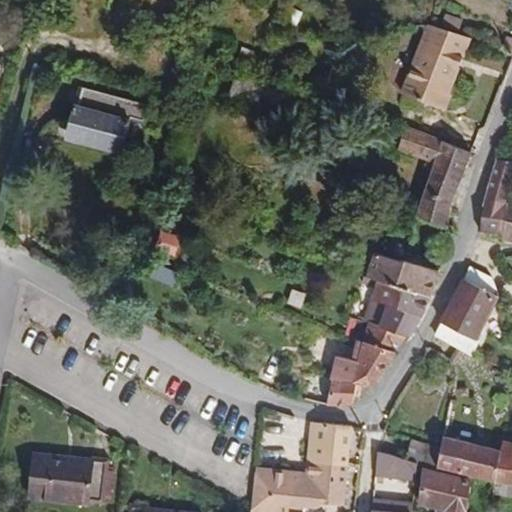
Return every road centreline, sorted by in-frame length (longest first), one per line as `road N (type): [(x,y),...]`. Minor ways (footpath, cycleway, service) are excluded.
road 1 (residential): [(1,255),(238,384),(314,412),(361,416)]
road 2 (residential): [(361,416),(381,401),(457,264),(511,97)]
road 3 (unknown): [(0,87),(23,34),(41,30),(129,56)]
